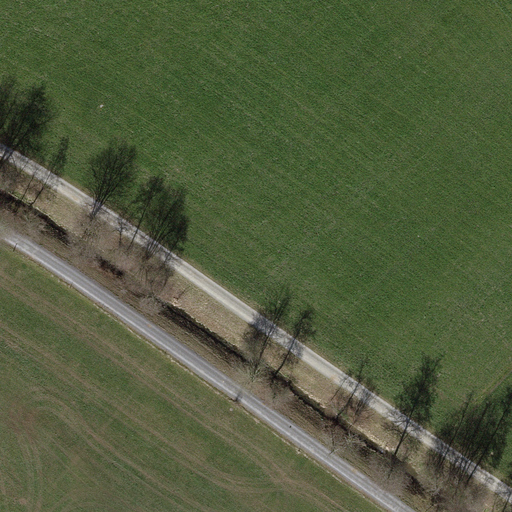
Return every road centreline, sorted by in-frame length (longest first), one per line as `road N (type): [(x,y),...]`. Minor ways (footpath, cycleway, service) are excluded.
road 1 (track): [(511,497),(0,149)]
road 2 (track): [(0,230),(406,511)]
